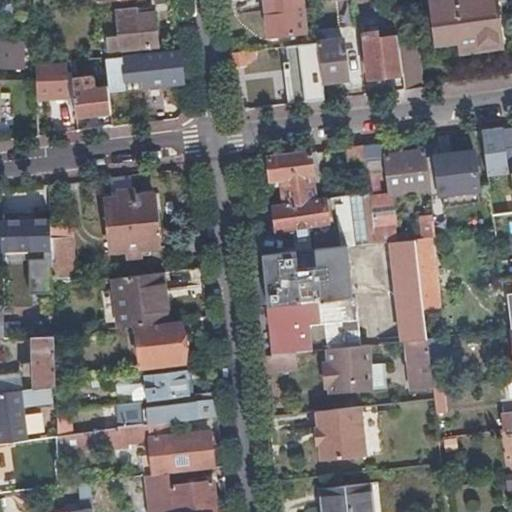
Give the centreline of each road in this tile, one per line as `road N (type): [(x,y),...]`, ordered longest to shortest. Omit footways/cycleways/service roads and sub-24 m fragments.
road 1 (residential): [(215,138),(254,511)]
road 2 (residential): [(511,102),(215,138)]
road 3 (residential): [(215,138),(0,164)]
road 4 (residential): [(204,0),(215,138)]
